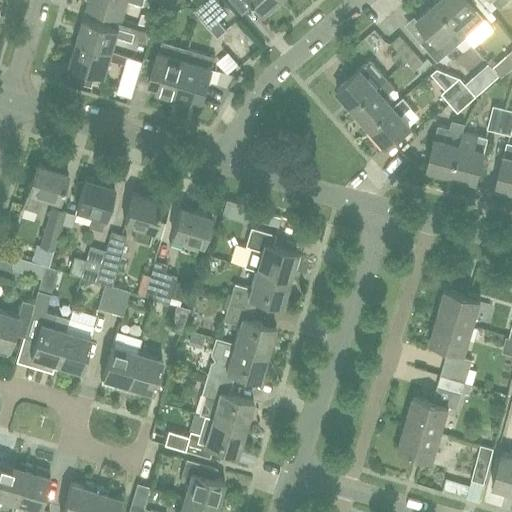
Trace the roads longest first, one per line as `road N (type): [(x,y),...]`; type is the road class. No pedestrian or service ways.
road 1 (residential): [(346,487),(427,219)]
road 2 (residential): [(289,470),(372,203)]
road 3 (residential): [(225,160),(11,98)]
road 4 (residential): [(149,435),(141,465),(74,446),(82,415),(0,391)]
road 5 (residential): [(357,0),(243,114),(225,160)]
road 6 (residential): [(372,203),(225,160)]
